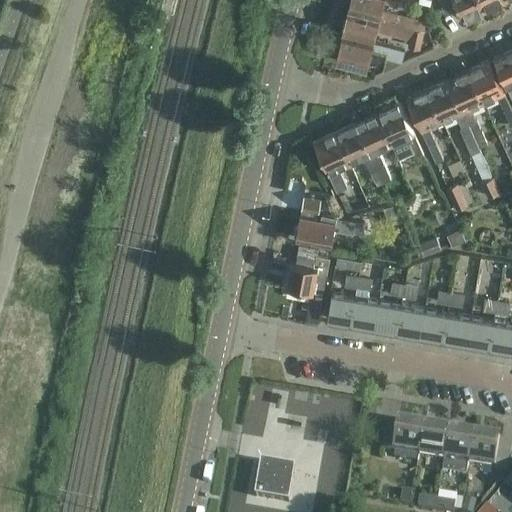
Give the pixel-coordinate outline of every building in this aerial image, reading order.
[(426,20),(397,13),(397,14),(381,10),(383,0),(350,0),(348,9),(424,29),(426,20)] [(484,9),(479,0),(437,0),(443,12),(457,5),(464,18),(484,9)] [(503,0),(479,0),(484,9),(503,0)] [(408,44),(420,47),(424,29),(348,9),(342,33),(373,41),(377,23),(394,27),(392,33),(410,38),(408,44)] [(378,42),(373,41),(342,33),(335,57),(366,66),(371,47),(387,52),(386,56),(401,60),(404,49),(378,42)] [(511,97),(511,47),(493,56),(511,97)] [(511,123),(511,107),(489,58),(468,68),(483,100),(497,94),(511,124),(511,123)] [(448,77),(469,122),(475,119),(471,110),(469,111),(468,107),(483,100),(468,68),(448,77)] [(480,147),(469,122),(448,77),(427,87),(442,119),(458,112),(464,125),(460,127),(471,151),(480,147)] [(428,125),(442,119),(427,87),(406,96),(435,160),(443,157),(428,125)] [(423,152),(399,100),(376,110),(391,142),(395,152),(410,145),(415,155),(423,152)] [(355,120),(382,177),(383,180),(390,177),(380,154),(377,155),(375,150),(391,142),(376,110),(355,120)] [(375,180),(382,177),(355,120),(334,129),(349,162),(362,156),(364,161),(365,160),(375,180)] [(339,167),(349,162),(334,129),(313,139),(336,190),(347,185),(339,167)] [(489,194),(500,189),(493,175),(482,180),(489,194)] [(456,208),(467,203),(457,181),(447,186),(456,208)] [(318,211),(320,197),(303,194),(300,208),(318,211)] [(353,231),(355,219),(321,213),(321,216),(300,213),(295,237),(331,243),(333,228),(353,231)] [(322,296),(330,256),(316,253),(317,246),(298,242),(296,253),(315,256),(314,264),(291,259),(286,284),(312,289),(311,293),(322,296)] [(336,263),(360,267),(362,257),(338,253),(336,263)] [(358,284),(359,273),(347,271),(345,282),(358,284)] [(370,286),(372,275),(359,273),(358,284),(370,286)] [(404,292),(405,281),(393,279),(391,290),(404,292)] [(416,294),(418,283),(405,281),(404,292),(416,294)] [(450,300),(452,289),(439,287),(437,298),(450,300)] [(462,302),(464,291),(452,289),(450,300),(462,302)] [(351,321),(356,294),(332,290),(327,317),(351,321)] [(374,325),(379,298),(356,294),(351,321),(374,325)] [(496,308),(498,297),(485,295),(483,306),(496,308)] [(509,310),(510,299),(498,297),(496,308),(509,310)] [(397,329),(402,302),(379,298),(374,325),(397,329)] [(420,333),(425,306),(402,302),(397,329),(420,333)] [(443,337),(448,310),(425,306),(420,333),(443,337)] [(466,341),(471,314),(448,310),(443,337),(466,341)] [(489,345),(494,318),(471,314),(466,341),(489,345)] [(511,320),(494,318),(489,345),(511,349),(511,320)] [(275,425),(277,414),(269,413),(268,424),(275,425)] [(419,457),(424,427),(399,422),(398,425),(386,424),(381,451),(419,457)] [(444,461),(449,431),(424,427),(419,457),(444,461)] [(469,465),(474,435),(449,431),(444,461),(469,465)] [(474,435),(469,465),(506,471),(510,444),(499,442),(499,439),(474,435)] [(288,503),(294,468),(261,462),(254,497),(288,503)] [(402,492),(400,505),(410,506),(412,494),(402,492)] [(436,510),(437,501),(419,498),(418,507),(436,510)] [(473,511),(476,503),(465,500),(461,511),(473,511)] [(437,501),(436,510),(445,511),(453,511),(455,504),(437,501)]
